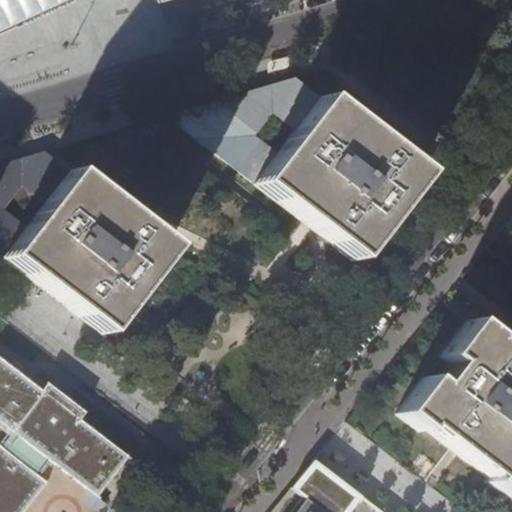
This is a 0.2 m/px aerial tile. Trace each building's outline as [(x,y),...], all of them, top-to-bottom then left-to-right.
[(0,0),(0,33),(72,0),(0,0)] [(265,87),(165,116),(252,186),(277,152),(254,134),(272,110),(296,128),(318,99),(293,79),(265,87)] [(277,152),(252,186),(295,220),(298,216),(333,243),(329,247),(347,261),(413,175),(395,160),(392,165),(335,119),(339,115),(318,99),(296,128),(277,152)] [(339,115),(335,119),(392,165),(395,160),(339,115)] [(0,164),(0,255),(2,257),(27,224),(4,207),(22,183),(45,201),(68,171),(43,152),(0,164)] [(27,224),(2,257),(23,274),(26,269),(84,313),(80,318),(98,331),(164,245),(146,231),(143,236),(108,209),(112,205),(68,171),(45,201),(27,224)] [(413,175),(347,261),(350,264),(371,237),(416,177),(413,175)] [(112,205),(108,209),(143,236),(146,231),(112,205)] [(298,216),(295,220),(329,247),(333,243),(298,216)] [(164,245),(98,331),(101,333),(167,247),(164,245)] [(26,269),(23,274),(80,318),(84,313),(26,269)] [(483,482),(505,499),(511,490),(511,363),(500,354),(483,342),(485,338),(463,321),(437,357),(446,363),(430,385),(420,378),(393,414),(415,430),(418,427),(485,478),(483,482)] [(502,351),(485,338),(483,342),(500,354),(502,351)] [(0,511),(18,511),(42,483),(31,475),(44,459),(89,496),(122,457),(75,419),(71,423),(57,412),(61,407),(0,359),(0,426),(7,432),(0,441),(0,511)] [(289,489),(304,500),(319,511),(377,511),(312,461),(289,489)] [(319,511),(304,500),(301,506),(295,511),(319,511)]
